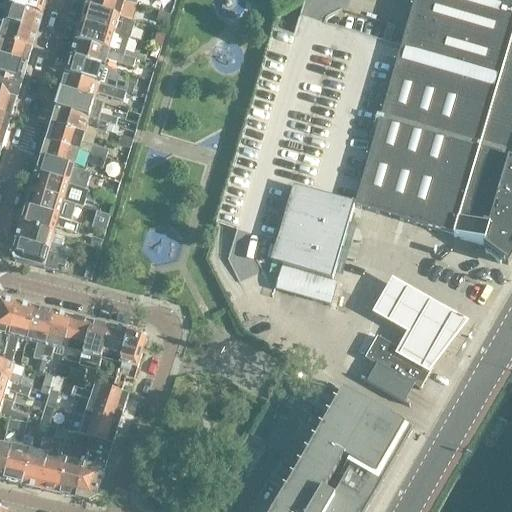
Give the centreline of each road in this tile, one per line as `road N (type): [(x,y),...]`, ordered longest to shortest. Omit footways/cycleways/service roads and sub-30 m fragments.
road 1 (residential): [(127,511),(121,482),(169,328),(158,317),(0,278)]
road 2 (residential): [(0,223),(67,0)]
road 3 (secondary): [(404,511),(511,329)]
